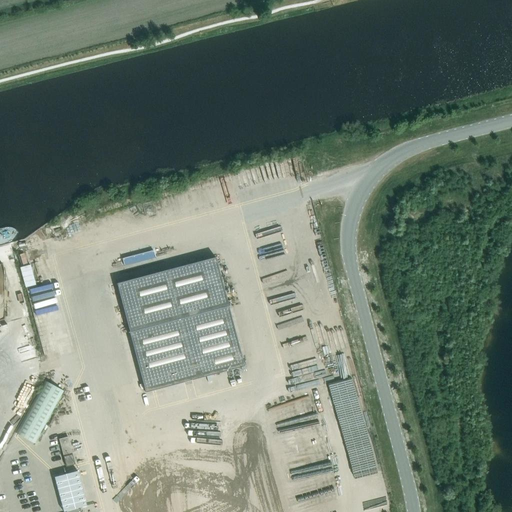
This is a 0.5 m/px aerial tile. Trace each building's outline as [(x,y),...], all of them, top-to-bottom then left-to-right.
[(126,266),(157,257),(155,249),(124,257),(126,266)] [(128,332),(130,332),(145,392),(244,366),(228,306),(230,306),(230,305),(228,305),(216,257),(117,283),(129,332),(128,332)] [(45,381),(16,433),(35,443),(64,391),(45,381)] [(68,437),(59,440),(60,446),(69,444),(68,437)] [(70,445),(61,448),(66,466),(75,464),(70,445)] [(77,471),(54,477),(63,511),(66,511),(73,511),(78,511),(78,508),(87,505),(77,471)]
